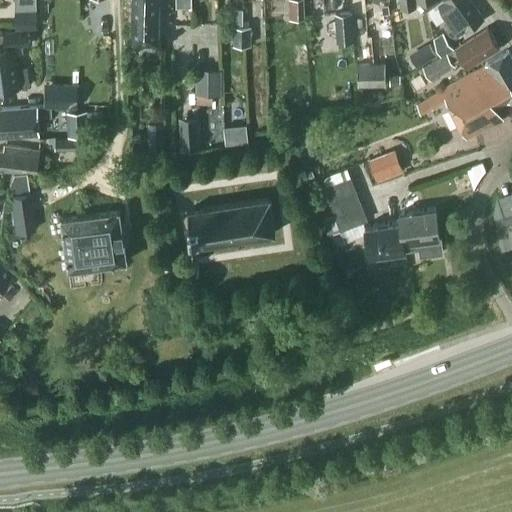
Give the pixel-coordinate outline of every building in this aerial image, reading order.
[(36,26),(35,0),(14,0),(15,26),(36,26)] [(159,41),(159,0),(132,0),(132,41),(159,41)] [(304,0),(288,0),(289,17),(305,16),(304,0)] [(437,0),(417,0),(425,9),(437,0)] [(439,0),(437,2),(451,22),(445,26),(453,38),(459,33),(460,34),(483,18),(470,0),(439,0)] [(354,39),(352,10),(334,11),(336,40),(354,39)] [(242,24),(233,24),(234,44),(243,44),(242,24)] [(251,24),(242,24),(243,44),(252,44),(251,24)] [(441,55),(423,66),(430,78),(454,64),(451,59),(460,54),(467,66),(499,46),(487,26),(454,47),(441,55)] [(12,45),(29,42),(27,27),(0,30),(0,87),(18,85),(12,45)] [(443,31),(433,37),(441,55),(454,47),(443,31)] [(487,64),(430,95),(416,103),(421,112),(446,99),(467,136),(502,117),(496,106),(511,96),(511,56),(508,49),(486,62),(487,64)] [(385,60),(357,61),(358,85),(386,84),(385,60)] [(219,93),(219,69),(195,69),(195,93),(219,93)] [(75,87),(41,87),(41,106),(75,106),(75,87)] [(0,133),(39,131),(37,105),(0,106),(0,133)] [(83,109),(66,110),(68,136),(84,135),(83,109)] [(199,114),(179,115),(181,148),(201,147),(199,114)] [(147,121),(146,150),(163,151),(163,121),(147,121)] [(80,136),(55,137),(55,148),(80,148),(80,136)] [(474,136),(452,140),(455,151),(476,147),(474,136)] [(39,148),(29,147),(3,144),(3,148),(0,148),(0,167),(16,170),(26,169),(26,167),(36,168),(39,148)] [(395,147),(368,158),(377,180),(403,170),(395,147)] [(260,153),(263,170),(274,168),(272,151),(260,153)] [(466,167),(474,188),(477,182),(480,177),(482,174),(486,170),(483,161),(466,167)] [(351,174),(325,184),(342,228),(368,218),(351,174)] [(32,190),(10,193),(15,231),(37,227),(32,190)] [(511,190),(496,197),(499,204),(495,206),(496,227),(511,220),(511,190)] [(187,206),(192,242),(274,231),(270,195),(187,206)] [(420,255),(442,252),(435,206),(398,212),(399,219),(404,248),(419,246),(420,255)] [(68,268),(126,260),(119,210),(61,218),(68,268)] [(404,248),(399,219),(364,225),(369,253),(404,248)] [(502,250),(511,246),(511,236),(507,225),(497,228),(502,250)] [(0,289),(12,276),(0,266),(0,289)]
